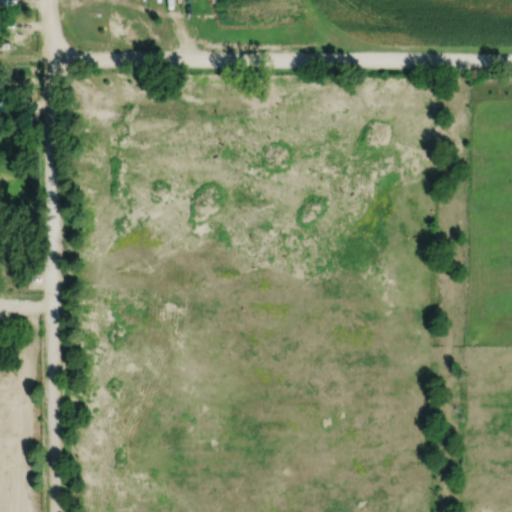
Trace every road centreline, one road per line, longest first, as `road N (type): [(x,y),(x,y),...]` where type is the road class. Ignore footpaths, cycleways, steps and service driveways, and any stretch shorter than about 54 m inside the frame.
road 1 (residential): [(41,0),(53,511)]
road 2 (residential): [(45,59),(511,64)]
